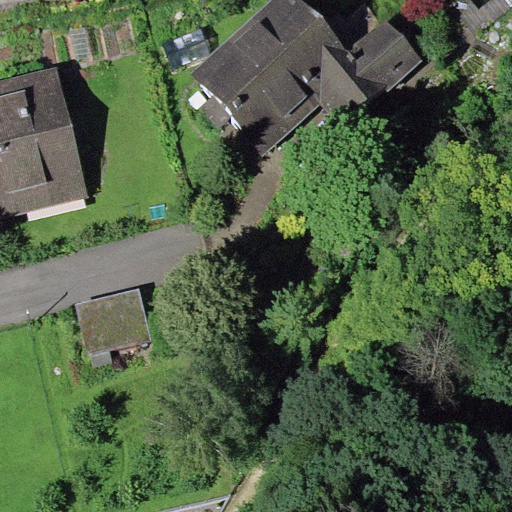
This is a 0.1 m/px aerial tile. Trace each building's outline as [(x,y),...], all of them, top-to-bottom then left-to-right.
[(231,117),(264,153),(321,104),(344,127),(423,60),(386,20),(348,50),(301,0),(271,0),(192,74),(214,98),(231,117)] [(0,82),(24,76),(22,67),(0,72),(0,82)] [(0,219),(90,197),(58,68),(24,76),(0,82),(0,219)] [(220,127),(231,117),(214,98),(203,109),(220,127)] [(152,340),(139,289),(75,304),(88,356),(93,355),(109,351),(152,340)] [(111,361),(109,351),(93,355),(95,365),(111,361)]
